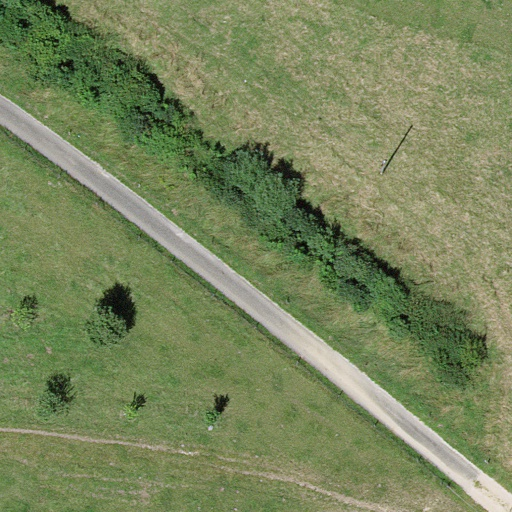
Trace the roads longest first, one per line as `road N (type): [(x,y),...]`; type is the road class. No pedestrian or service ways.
road 1 (track): [(0,107),(489,498)]
road 2 (track): [(417,511),(257,472),(147,455),(0,448)]
